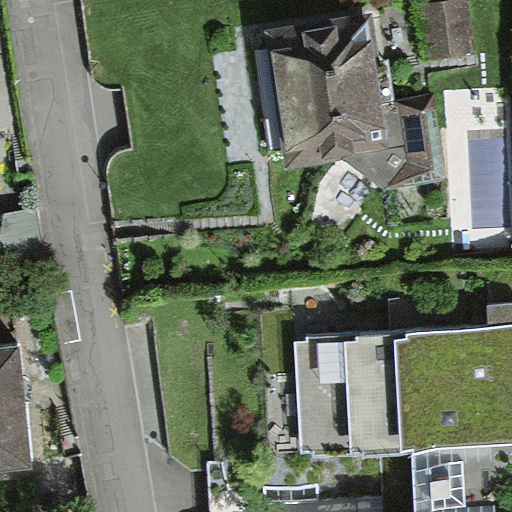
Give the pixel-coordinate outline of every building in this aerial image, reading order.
[(465,0),(461,0),(419,7),(429,64),(476,54),(465,0)] [(376,14),(263,33),(287,172),(344,162),(384,194),(442,178),(426,117),(396,105),(389,63),(385,64),(376,14)] [(46,268),(36,205),(4,207),(0,221),(0,261),(29,272),(46,268)] [(492,511),(489,442),(511,440),(511,317),(294,328),(300,449),(384,445),(387,511),(386,511),(492,511)] [(22,328),(0,329),(0,456),(38,452),(22,328)]
